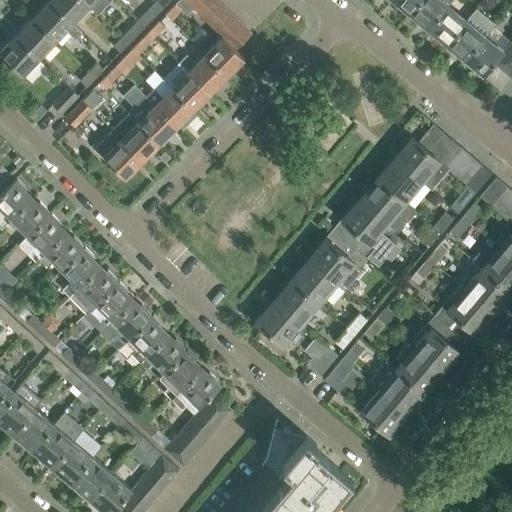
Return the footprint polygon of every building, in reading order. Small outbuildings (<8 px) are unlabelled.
[(74,23),(50,0),(34,17),(57,40),(67,30),(76,38),(83,31),(74,23)] [(90,5),(84,0),(50,0),(74,23),(90,5)] [(84,0),(90,5),(98,13),(110,0),(84,0)] [(162,9),(170,0),(157,0),(155,2),(162,9)] [(201,14),(214,0),(196,0),(192,5),(201,14)] [(210,23),(226,6),(219,0),(214,0),(201,14),(210,23)] [(420,0),(392,0),(409,14),(420,0)] [(428,29),(448,4),(451,0),(420,0),(409,14),(428,29)] [(146,25),(162,9),(155,2),(139,19),(146,25)] [(182,9),(176,3),(166,13),(173,20),(176,17),(180,22),(185,16),(181,11),(182,9)] [(446,44),(467,19),(448,4),(428,29),(446,44)] [(219,32),(235,15),(226,6),(210,23),(219,32)] [(227,41),(244,24),(235,15),(219,32),(222,35),(227,41)] [(57,40),(34,17),(17,34),(41,57),(57,40)] [(465,60),(485,35),(467,19),(446,44),(465,60)] [(166,26),(160,20),(150,30),(156,37),(166,26)] [(236,49),(253,33),(244,24),(227,41),(236,49)] [(129,43),(138,34),(131,27),(122,36),(129,43)] [(139,54),(156,37),(150,30),(133,48),(139,54)] [(24,75),(41,57),(17,34),(0,51),(24,75)] [(245,58),(236,49),(227,41),(222,35),(205,53),(228,76),(245,58)] [(504,51),(503,50),(485,35),(465,60),(483,76),(494,63),(502,53),(504,51)] [(121,51),(129,43),(122,36),(114,44),(121,51)] [(511,44),(509,42),(503,50),(504,51),(502,53),(511,61),(511,44)] [(141,56),(139,54),(133,48),(116,65),(122,71),(132,61),(134,63),(141,56)] [(228,76),(205,53),(196,62),(187,53),(180,61),(211,92),(228,76)] [(511,61),(502,53),(494,63),(511,77),(511,61)] [(211,92),(180,61),(172,69),(180,77),(171,86),(194,109),(211,92)] [(96,77),(104,68),(98,62),(89,71),(96,77)] [(112,81),(122,71),(116,65),(106,76),(112,81)] [(85,88),(96,77),(89,71),(78,82),(85,88)] [(62,112),(79,94),(69,84),(52,102),(62,112)] [(194,109),(171,86),(163,95),(154,86),(146,95),(177,126),(194,109)] [(100,94),(93,88),(83,98),(90,105),(100,94)] [(177,126),(146,95),(130,112),(160,143),(177,126)] [(92,108),(90,105),(83,98),(65,116),(75,126),(92,108)] [(160,143),(130,112),(113,129),(143,160),(160,143)] [(430,149),(444,132),(434,124),(420,140),(430,149)] [(143,160),(113,129),(96,147),(104,154),(103,154),(126,177),(143,160)] [(439,157),(453,140),(444,132),(430,149),(439,157)] [(443,160),(439,157),(430,149),(420,140),(413,135),(393,158),(423,183),(441,162),(443,160)] [(447,167),(463,148),(453,140),(439,157),(443,160),(441,162),(447,167)] [(457,175),(473,157),(463,148),(447,167),(457,175)] [(466,184),(482,165),(473,157),(457,175),(466,184)] [(423,183),(393,158),(375,179),(405,204),(423,183)] [(0,183),(11,173),(2,165),(2,164),(0,165),(0,183)] [(476,192),(492,173),(482,165),(466,184),(476,192)] [(492,205),(508,186),(497,176),(480,195),(492,205)] [(7,220),(32,196),(26,190),(27,188),(18,179),(17,180),(15,178),(0,192),(0,225),(1,227),(8,221),(7,220)] [(387,225),(405,204),(375,179),(358,200),(387,225)] [(501,213),(511,200),(511,189),(508,186),(492,205),(501,213)] [(459,211),(471,197),(463,191),(461,194),(455,189),(446,201),(459,211)] [(27,234),(49,213),(32,196),(7,220),(8,221),(15,228),(18,225),(27,234)] [(400,248),(382,232),(387,225),(358,200),(341,219),(352,228),(344,238),(367,258),(368,257),(378,266),(386,256),(391,260),(400,248)] [(511,221),(511,219),(511,200),(501,213),(511,221)] [(483,208),(475,201),(463,216),(471,222),(483,208)] [(441,232),(454,218),(446,211),(433,226),(441,232)] [(41,254),(66,230),(49,213),(27,234),(28,235),(19,243),(36,260),(42,255),(41,254)] [(458,237),(471,222),(463,216),(451,230),(458,237)] [(428,248),(441,232),(433,226),(420,241),(428,248)] [(61,268),(83,247),(82,246),(84,243),(75,233),(72,236),(66,230),(41,254),(42,255),(49,262),(52,259),(61,268)] [(511,230),(507,236),(502,231),(494,242),(511,257),(511,230)] [(360,266),(367,258),(344,238),(337,245),(326,236),(308,258),(345,289),(347,290),(357,277),(357,276),(363,268),(360,266)] [(511,289),(511,257),(494,242),(490,239),(472,259),(481,266),(510,291),(511,289)] [(449,249),(441,242),(428,257),(436,264),(449,249)] [(69,294),(100,264),(93,257),(96,255),(86,245),(84,247),(83,247),(61,268),(71,278),(63,288),(69,294)] [(424,278),(436,264),(428,257),(416,271),(424,278)] [(345,289),(308,258),(290,278),(320,304),(325,297),(331,302),(334,302),(345,289)] [(95,303),(117,281),(116,280),(118,278),(108,268),(106,270),(100,264),(69,294),(87,312),(96,303),(95,303)] [(510,291),(481,266),(464,287),(493,312),(510,291)] [(303,324),(320,304),(290,278),(273,299),(303,324)] [(109,323),(134,298),(127,291),(129,289),(120,280),(117,282),(117,281),(95,303),(96,303),(106,313),(103,316),(109,323)] [(493,312),(464,287),(460,284),(435,314),(467,341),(474,332),(475,333),(493,312)] [(16,299),(7,290),(0,297),(10,306),(16,299)] [(56,295),(45,304),(60,322),(71,312),(56,295)] [(125,341),(151,315),(149,314),(151,312),(142,302),(140,304),(134,298),(109,323),(116,330),(115,332),(125,341)] [(303,324),(273,299),(255,320),(285,345),(303,324)] [(384,311),(378,318),(385,324),(386,324),(392,318),(384,311)] [(355,334),(368,319),(360,312),(347,327),(355,334)] [(33,313),(26,320),(40,333),(47,326),(33,313)] [(140,360),(168,333),(161,326),(163,324),(153,314),(151,316),(151,315),(125,341),(125,342),(127,340),(135,350),(132,353),(140,360)] [(459,349),(467,341),(435,314),(410,344),(413,347),(442,372),(461,350),(459,349)] [(385,324),(377,317),(364,332),(372,339),(385,324)] [(16,318),(9,325),(20,335),(26,328),(16,318)] [(309,332),(318,342),(331,329),(323,320),(309,332)] [(60,338),(47,326),(40,333),(54,346),(60,338)] [(343,348),(355,334),(347,327),(335,342),(343,348)] [(26,328),(20,335),(31,345),(37,338),(26,328)] [(159,375),(185,350),(183,348),(185,346),(175,337),(174,338),(168,333),(140,360),(147,368),(144,370),(154,380),(159,375)] [(364,349),(356,342),(341,359),(349,365),(350,364),(364,349)] [(413,347),(410,344),(407,342),(396,355),(402,360),(395,368),(425,393),(442,372),(413,347)] [(68,345),(62,353),(61,353),(70,361),(78,354),(68,345)] [(320,375),(338,354),(328,345),(317,357),(314,354),(307,363),(320,375)] [(171,397),(202,367),(195,360),(196,359),(187,349),(186,351),(185,350),(159,375),(169,385),(165,390),(171,397)] [(95,370),(78,354),(70,361),(88,378),(95,370)] [(58,357),(52,364),(63,374),(69,367),(58,357)] [(353,366),(350,364),(349,365),(341,359),(325,379),(339,391),(346,382),(342,379),(353,366)] [(425,393),(395,368),(387,360),(369,380),(378,388),(407,413),(425,393)] [(0,365),(0,407),(15,390),(10,385),(16,379),(15,379),(0,365)] [(69,367),(63,374),(74,384),(80,377),(69,367)] [(198,406),(219,385),(217,383),(218,382),(208,372),(208,373),(202,367),(171,397),(182,407),(187,402),(194,410),(198,406)] [(113,387),(104,379),(95,370),(88,378),(106,394),(113,387)] [(42,398),(23,382),(22,381),(15,390),(0,407),(0,423),(12,434),(35,406),(42,398)] [(131,403),(123,396),(113,387),(106,394),(124,410),(131,403)] [(407,413),(378,388),(360,409),(389,434),(407,413)] [(96,391),(89,398),(100,408),(106,401),(96,391)] [(232,408),(214,392),(205,401),(224,417),(232,408)] [(106,401),(100,408),(111,418),(117,411),(106,401)] [(224,417),(205,401),(197,410),(216,426),(224,417)] [(31,450),(54,422),(35,406),(12,434),(31,450)] [(65,410),(54,422),(31,450),(50,466),(74,438),(84,427),(65,410)] [(216,426),(197,410),(189,420),(207,436),(216,426)] [(139,411),(132,418),(141,426),(149,419),(139,411)] [(324,511),(351,480),(317,451),(310,458),(306,455),(316,444),(305,435),(302,439),(288,434),(289,431),(282,429),(281,432),(274,430),(277,419),(276,418),(264,455),(263,458),(260,462),(278,477),(288,465),(293,470),(302,459),(306,463),(265,511),(324,511)] [(165,448),(171,440),(149,419),(141,426),(165,448)] [(199,445),(207,436),(189,420),(181,429),(199,445)] [(133,425),(126,432),(137,442),(144,435),(133,425)] [(199,445),(181,429),(173,439),(191,455),(199,445)] [(144,435),(137,442),(148,452),(154,445),(144,435)] [(69,482),(93,454),(74,438),(50,466),(69,482)] [(183,464),(191,455),(173,439),(171,440),(165,448),(183,464)] [(171,478),(179,469),(161,453),(155,459),(153,462),(171,478)] [(89,498),(112,471),(93,454),(69,482),(89,498)] [(171,478),(153,462),(145,472),(163,487),(171,478)] [(123,500),(131,491),(133,489),(132,488),(112,471),(89,498),(105,511),(113,511),(115,510),(123,500)] [(163,487),(145,472),(137,481),(155,496),(163,487)] [(148,505),(155,496),(137,481),(132,488),(133,489),(131,491),(148,505)] [(136,511),(141,511),(148,505),(131,491),(123,500),(136,511)] [(136,511),(123,500),(115,510),(117,511),(136,511)]
